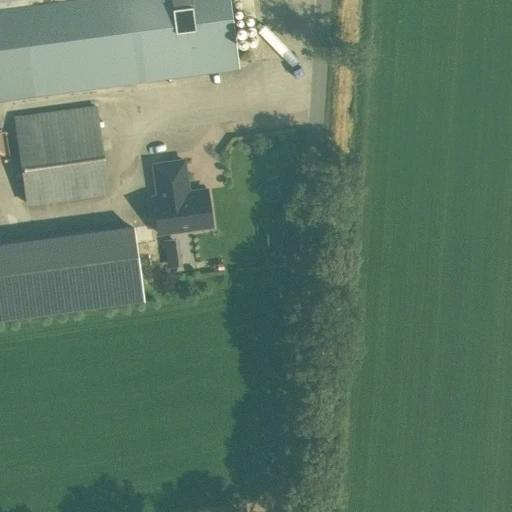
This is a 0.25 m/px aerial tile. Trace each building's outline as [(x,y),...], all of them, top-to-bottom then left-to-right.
[(0,0),(0,94),(234,63),(226,0),(0,0)] [(26,205),(109,193),(97,105),(12,117),(26,205)] [(148,165),(158,233),(211,226),(206,189),(179,193),(175,162),(148,165)] [(201,231),(173,235),(177,271),(205,267),(201,231)] [(148,271),(81,272),(80,242),(55,242),(56,299),(149,297),(148,271)]
